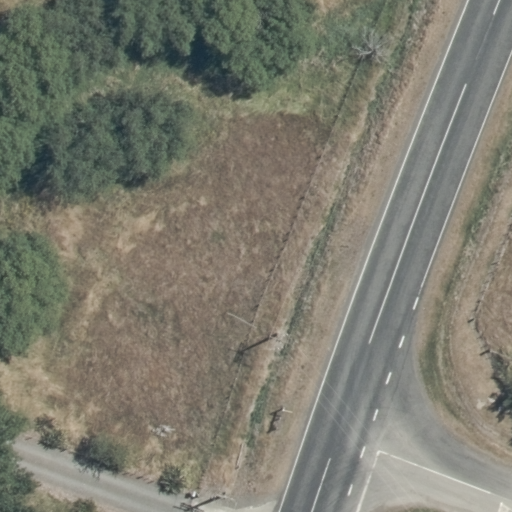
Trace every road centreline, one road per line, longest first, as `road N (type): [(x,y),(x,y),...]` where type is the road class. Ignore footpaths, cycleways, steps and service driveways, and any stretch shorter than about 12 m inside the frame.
road 1 (unclassified): [(335,437),(511,11)]
road 2 (unclassified): [(335,437),(511,502)]
